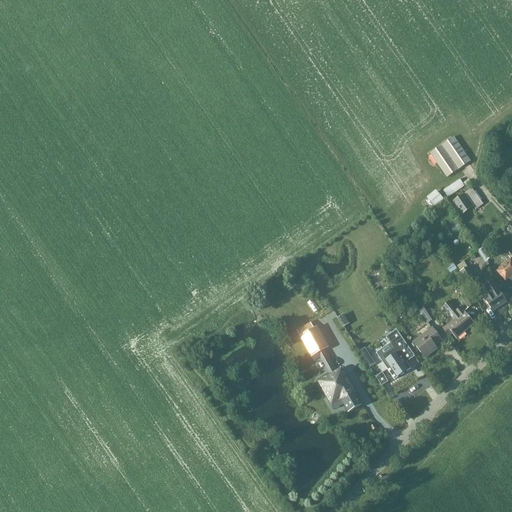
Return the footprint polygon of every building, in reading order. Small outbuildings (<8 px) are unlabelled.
[(471,162),(454,137),(454,136),(429,153),(446,178),(471,162)] [(447,197),(464,187),(459,180),(442,191),(447,197)] [(425,198),(426,199),(420,204),(428,213),(435,209),(434,207),(443,200),(435,190),(425,198)] [(482,206),(473,193),(466,198),(472,207),(475,210),(482,206)] [(462,215),(472,208),(463,194),(452,201),(462,215)] [(487,261),(493,257),(486,246),(479,250),(487,261)] [(505,281),(511,274),(511,261),(510,260),(497,272),(505,281)] [(457,269),(453,263),(445,268),(449,274),(457,269)] [(478,283),(468,267),(459,273),(469,289),(478,283)] [(299,287),(307,281),(302,274),(294,280),(299,287)] [(499,291),(498,291),(491,280),(478,289),(492,312),(506,302),(499,291)] [(468,309),(474,304),(466,294),(460,299),(468,309)] [(460,307),(456,310),(449,301),(443,306),(454,320),(447,326),(442,330),(448,338),(453,333),(456,337),(473,323),(464,312),(460,307)] [(427,324),(435,319),(427,306),(419,312),(427,324)] [(310,324),(298,331),(296,331),(296,332),(311,358),(325,350),(310,324)] [(434,345),(440,340),(431,327),(413,341),(425,357),(436,348),(434,345)] [(393,349),(382,357),(389,367),(386,369),(394,380),(410,369),(406,363),(414,357),(396,330),(385,338),(393,349)] [(369,346),(363,350),(371,364),(378,360),(369,346)] [(422,377),(427,374),(422,366),(417,369),(422,377)] [(343,405),(347,413),(361,405),(341,369),(316,383),(332,412),(343,405)]
